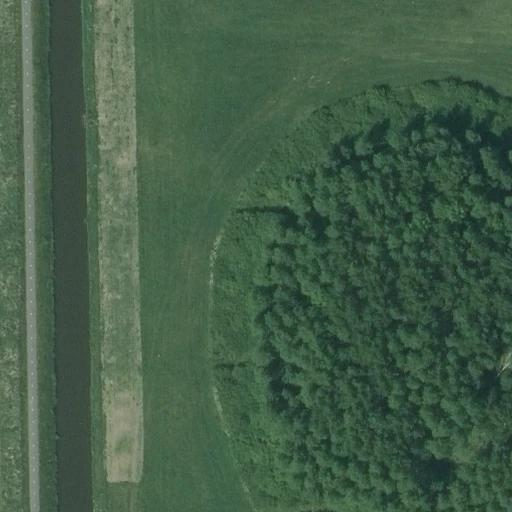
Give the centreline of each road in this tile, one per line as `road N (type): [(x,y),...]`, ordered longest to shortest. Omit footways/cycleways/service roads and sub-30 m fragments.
road 1 (track): [(12,511),(5,0)]
road 2 (track): [(119,0),(124,511)]
